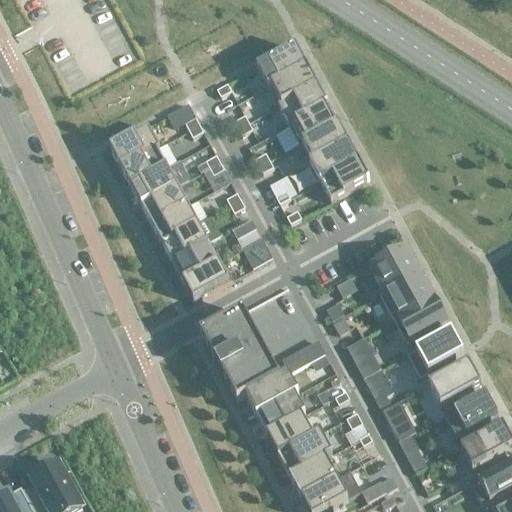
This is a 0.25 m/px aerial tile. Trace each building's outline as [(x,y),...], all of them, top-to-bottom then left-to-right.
[(306,71),(295,51),(257,72),(268,92),(271,90),(306,71)] [(281,109),(317,90),(306,71),(271,90),(281,109)] [(231,95),(227,88),(217,94),(220,101),(231,95)] [(327,109),(317,90),(281,109),(278,110),(289,130),(327,109)] [(302,148),(302,147),(338,128),(327,109),(289,130),(299,149),(302,148)] [(234,126),(238,133),(248,127),(245,120),(234,126)] [(189,135),(199,129),(196,122),(185,128),(189,135)] [(238,133),(242,140),(252,134),(248,127),(238,133)] [(348,147),(338,128),(302,147),(302,148),(312,166),(348,147)] [(199,129),(189,135),(193,142),(203,137),(199,129)] [(109,153),(120,173),(156,153),(156,154),(159,152),(148,132),(109,153)] [(312,166),(309,167),(309,168),(320,187),(358,166),(348,147),(312,166)] [(120,173),(121,174),(122,173),(131,190),(130,190),(131,192),(166,172),(156,154),(156,153),(120,173)] [(255,164),(259,171),(269,165),(265,158),(255,164)] [(206,166),(210,173),(220,167),(216,160),(206,166)] [(259,171),(262,178),(273,172),(269,165),(259,171)] [(358,166),(320,187),(331,207),(369,186),(358,166)] [(220,167),(210,173),(213,180),(224,174),(220,167)] [(166,172),(131,192),(141,211),(177,191),(166,172)] [(177,191),(141,211),(151,229),(187,210),(177,191)] [(286,196),(275,202),(279,209),(290,203),(286,196)] [(227,204),(230,211),(241,205),(237,198),(227,204)] [(241,205),(230,211),(234,218),(245,212),(241,205)] [(197,229),(187,210),(151,229),(162,248),(197,229)] [(286,222),(290,229),(301,223),(297,216),(286,222)] [(197,229),(162,248),(172,267),(208,248),(197,229)] [(262,243),(258,236),(247,242),(251,249),(262,243)] [(262,243),(251,249),(255,256),(265,250),(262,243)] [(172,267),(183,286),(218,267),(208,248),(172,267)] [(406,252),(370,272),(384,298),(385,298),(420,279),(406,252)] [(221,265),(218,267),(183,286),(194,306),(232,285),(221,265)] [(394,326),(434,304),(420,279),(385,298),(384,298),(380,300),(394,326)] [(434,304),(394,326),(407,348),(446,327),(434,304)] [(337,309),(326,315),(332,327),(343,320),(337,309)] [(203,338),(200,339),(202,342),(212,361),(214,364),(224,382),(225,385),(226,385),(236,403),(235,404),(237,407),(246,402),(280,383),(278,380),(244,319),(245,319),(243,316),(240,317),(240,318),(203,338)] [(343,323),(333,328),(339,339),(349,333),(343,323)] [(407,360),(420,382),(464,358),(451,336),(407,360)] [(318,346),(283,365),(290,378),(325,359),(318,346)] [(374,362),(357,372),(363,383),(380,374),(374,362)] [(468,367),(428,389),(440,412),(481,390),(468,367)] [(394,398),(382,376),(381,374),(363,384),(381,416),(390,411),(385,402),(394,398)] [(295,400),(298,398),(288,379),(280,383),(246,402),(256,421),(295,400)] [(335,379),(328,383),(332,390),(339,386),(335,379)] [(345,397),(335,402),(339,409),(349,404),(345,397)] [(498,422),(486,399),(444,422),(456,445),(498,422)] [(302,421),(305,419),(295,400),(256,421),(266,440),(302,421)] [(400,406),(382,416),(386,423),(403,413),(400,406)] [(357,418),(346,424),(352,434),(362,429),(357,418)] [(302,421),(266,440),(278,461),(313,442),(313,441),(302,421)] [(472,474),(511,452),(511,446),(503,430),(461,453),(472,474)] [(313,442),(278,461),(290,482),(325,462),(332,459),(320,437),(313,441),(313,442)] [(368,439),(359,444),(363,451),(372,446),(368,439)] [(409,441),(398,447),(403,456),(414,450),(409,441)] [(325,462),(290,482),(291,484),(294,490),(295,492),(296,493),(295,493),(296,495),(297,495),(300,500),(300,501),(301,502),(301,503),(337,483),(325,462)] [(511,466),(471,489),(483,510),(490,506),(492,511),(503,511),(511,507),(506,497),(511,493),(511,466)] [(35,489),(24,495),(33,511),(82,511),(57,467),(31,481),(35,489)] [(392,481),(381,486),(387,497),(389,496),(398,491),(392,481)] [(337,483),(301,503),(306,511),(332,511),(348,504),(337,483)] [(0,511),(31,511),(21,492),(20,493),(21,495),(21,494),(23,497),(13,503),(8,494),(0,498),(0,511)] [(391,501),(381,507),(383,511),(389,511),(395,509),(391,501)]
